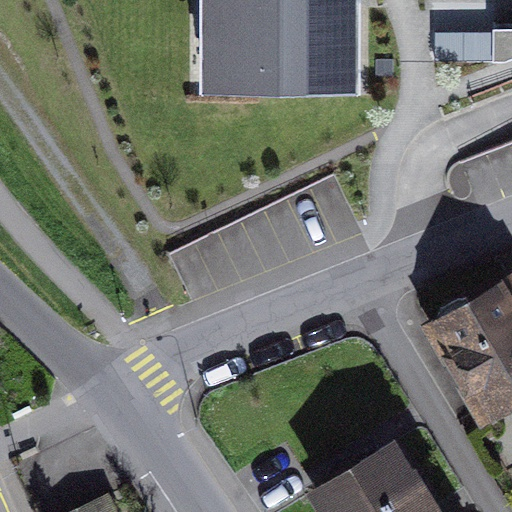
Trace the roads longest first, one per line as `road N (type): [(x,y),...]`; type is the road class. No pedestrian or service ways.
road 1 (residential): [(109,390),(370,284)]
road 2 (residential): [(370,284),(496,511)]
road 3 (residential): [(370,284),(511,230)]
road 4 (residential): [(193,511),(109,390)]
road 5 (residential): [(109,390),(0,291)]
